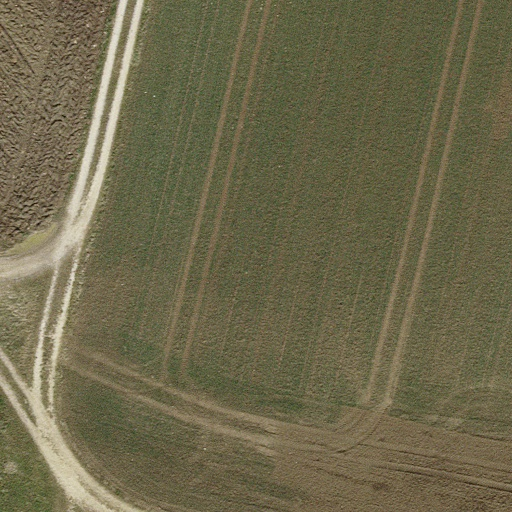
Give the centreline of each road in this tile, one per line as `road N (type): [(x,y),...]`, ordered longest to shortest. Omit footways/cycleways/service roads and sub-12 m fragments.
road 1 (track): [(135,0),(89,201),(42,254),(0,266)]
road 2 (track): [(89,201),(50,350),(42,423)]
road 3 (track): [(0,359),(89,492),(123,511)]
